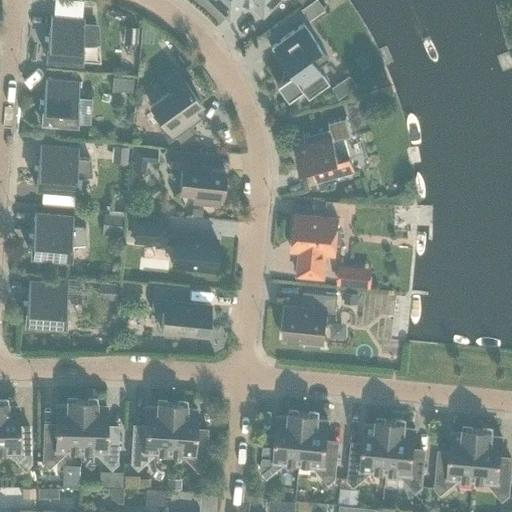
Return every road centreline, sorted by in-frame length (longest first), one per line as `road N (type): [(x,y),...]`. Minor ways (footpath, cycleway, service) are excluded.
road 1 (residential): [(242,378),(259,196),(255,140),(218,59),(150,0)]
road 2 (residential): [(242,378),(511,406)]
road 3 (residential): [(0,376),(242,378)]
road 4 (residential): [(0,153),(12,0)]
road 5 (residential): [(231,511),(242,378)]
